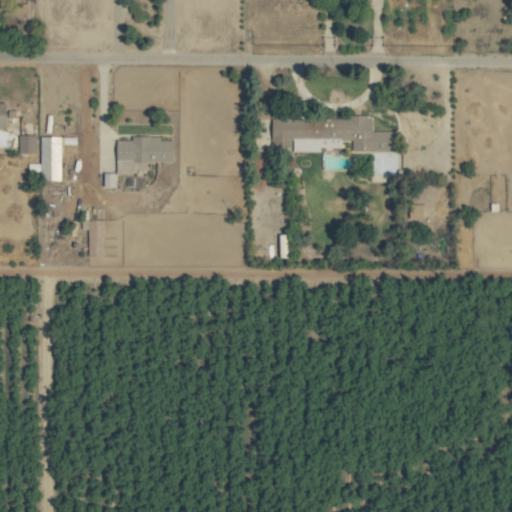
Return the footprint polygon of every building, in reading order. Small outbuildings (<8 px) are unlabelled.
[(272,119),(272,151),(320,151),(320,148),(342,148),(342,140),(353,140),(353,152),(395,152),(395,132),(374,132),(374,117),(352,117),(352,119),(272,119)] [(19,153),(37,153),(37,135),(20,135),(19,153)] [(62,179),(62,136),(40,137),(41,163),(28,164),(28,172),(41,172),(41,179),(62,179)] [(118,138),(118,161),(132,161),(132,169),(148,169),(148,162),(174,162),(174,140),(162,140),(162,138),(118,138)] [(116,188),(116,173),(104,173),(104,187),(116,188)] [(425,205),(410,204),(410,219),(425,219),(425,205)] [(104,220),(88,220),(89,255),(105,254),(104,220)]
